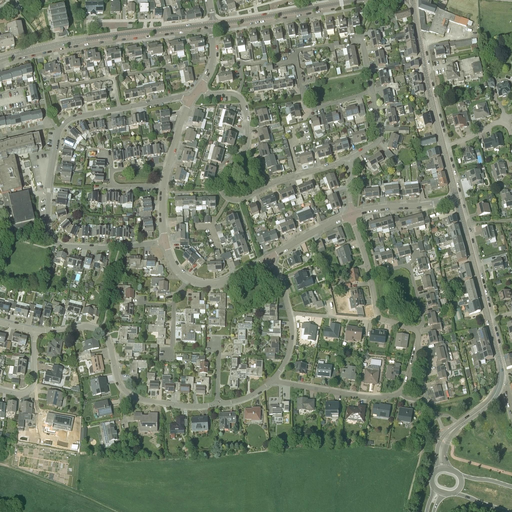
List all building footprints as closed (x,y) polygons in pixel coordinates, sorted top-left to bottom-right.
[(120,4),(119,0),(113,0),(113,4),(111,4),(111,14),(116,14),(116,13),(120,13),(120,4)] [(161,10),(164,24),(178,23),(177,17),(171,18),(168,9),(166,9),(163,0),(159,0),(159,1),(161,10)] [(235,6),(233,0),(231,0),(232,2),(226,4),(227,7),(228,13),(236,11),(235,6)] [(187,22),(187,21),(186,17),(183,18),(179,2),(180,2),(176,3),(178,10),(175,11),(177,17),(178,23),(187,22)] [(193,13),(193,11),(190,11),(191,14),(186,15),(185,12),(182,13),(181,8),(180,2),(179,2),(183,18),(186,17),(187,21),(194,20),(193,13)] [(95,15),(95,14),(102,14),(102,3),(86,3),(86,14),(90,14),(90,15),(95,15)] [(228,13),(227,7),(223,8),(221,3),(216,4),(220,16),(225,14),(228,13)] [(66,5),(51,8),(55,32),(60,31),(60,37),(65,36),(64,30),(70,29),(66,5)] [(451,14),(446,13),(443,12),(439,10),(436,9),(430,7),(426,6),(424,5),(423,7),(419,6),(419,12),(421,31),(444,37),(449,21),(460,25),(462,21),(461,20),(461,18),(451,14)] [(391,23),(392,23),(397,22),(408,19),(408,18),(410,18),(409,11),(394,15),(394,16),(390,16),(391,23)] [(349,21),(351,35),(354,35),(353,28),(360,27),(358,15),(354,16),(354,20),(349,21)] [(336,26),(339,26),(340,30),(339,30),(339,35),(347,34),(348,35),(351,35),(349,21),(343,22),(343,20),(342,17),(338,18),(338,21),(335,21),(336,26)] [(335,21),(332,22),(332,19),(327,20),(328,23),(325,23),(326,24),(325,25),(326,30),(323,30),(324,39),(328,39),(327,32),(334,31),(333,31),(333,27),(336,26),(335,21)] [(311,35),(312,39),(312,43),(316,42),(315,36),(321,35),(321,34),(320,30),(319,27),(319,23),(312,24),(313,24),(314,34),(311,35)] [(0,51),(14,48),(13,41),(24,39),(21,25),(16,26),(8,27),(7,28),(7,29),(5,29),(6,32),(8,32),(10,32),(11,37),(0,39),(0,51)] [(285,37),(286,40),(287,45),(288,51),(291,50),(290,45),(289,38),(296,37),(296,36),(295,36),(293,25),(294,25),(287,26),(289,36),(285,37)] [(303,44),(302,37),(308,37),(306,25),(300,26),(301,36),(298,37),(300,45),(303,44)] [(395,39),(413,35),(412,28),(403,30),(404,34),(395,35),(395,39)] [(286,40),(285,37),(283,37),(281,29),(275,30),(276,40),(273,40),(276,55),(279,54),(277,42),(286,40)] [(247,42),(247,47),(248,51),(252,50),(251,45),(258,44),(258,43),(257,43),(255,31),(256,31),(251,32),(252,35),(249,35),(249,37),(250,42),(247,42)] [(269,31),(262,32),(264,42),(261,42),(263,55),(266,54),(264,44),(271,43),(271,42),(269,31)] [(372,41),(381,40),(379,33),(371,35),(372,41)] [(247,47),(247,42),(244,43),(243,35),(238,36),(239,36),(239,39),(237,39),(237,41),(236,41),(237,46),(234,46),(235,49),(236,56),(236,60),(240,59),(239,55),(239,53),(246,52),(245,47),(247,47)] [(413,35),(395,39),(396,42),(405,40),(406,45),(415,43),(413,35)] [(235,49),(234,46),(232,47),(230,37),(225,38),(226,41),(224,41),(224,43),(223,43),(224,48),(221,48),(222,52),(224,52),(225,51),(235,49)] [(191,54),(198,53),(197,50),(195,39),(188,41),(189,48),(190,52),(191,54)] [(197,50),(198,53),(205,51),(204,49),(203,41),(198,42),(198,39),(195,39),(197,50)] [(381,40),(372,41),(374,48),(382,46),(384,46),(384,45),(385,44),(385,43),(385,42),(384,41),(383,40),(383,39),(381,40)] [(435,50),(436,58),(450,55),(448,48),(455,47),(454,42),(452,43),(439,45),(440,49),(435,50)] [(173,55),(177,54),(174,43),(167,44),(167,45),(168,45),(169,52),(168,52),(169,52),(173,51),(173,54),(173,55)] [(174,43),(177,54),(184,53),(184,52),(183,52),(182,45),(178,46),(177,43),(174,43)] [(407,52),(416,50),(415,44),(406,45),(407,48),(404,48),(400,49),(400,50),(401,53),(404,52),(407,52)] [(154,46),(156,57),(163,55),(161,48),(157,48),(157,45),(154,46)] [(152,57),(156,57),(154,46),(147,47),(148,54),(148,55),(152,54),(153,57),(152,57)] [(132,60),(135,59),(133,48),(126,50),(127,57),(131,56),(132,59),(131,59),(132,60)] [(133,48),(135,59),(142,58),(142,61),(146,61),(144,53),(141,54),(140,50),(136,51),(136,48),(133,48)] [(344,57),(355,54),(354,48),(346,49),(345,49),(343,50),(344,57)] [(112,51),(114,61),(121,60),(120,53),(115,53),(115,50),(112,51)] [(404,52),(405,56),(405,59),(410,58),(417,56),(416,50),(407,52),(404,52)] [(115,65),(114,61),(112,51),(105,52),(106,59),(107,63),(111,62),(112,65),(115,65)] [(97,66),(96,63),(100,63),(99,55),(95,56),(94,52),(94,53),(91,53),(93,64),(94,67),(97,66)] [(377,61),(384,59),(383,52),(375,54),(377,61)] [(90,64),(93,64),(91,53),(85,54),(84,54),(86,62),(89,61),(90,64)] [(311,61),(311,58),(310,53),(307,53),(303,54),(304,60),(307,62),(311,61)] [(349,62),(357,61),(355,54),(344,57),(346,63),(349,62)] [(480,63),(479,57),(459,62),(459,65),(455,66),(449,67),(449,68),(447,69),(448,73),(445,74),(446,77),(447,77),(448,81),(458,79),(459,82),(464,81),(463,78),(470,77),(471,81),(478,79),(478,78),(483,77),(483,75),(481,63),(480,63)] [(70,70),(73,70),(71,59),(65,61),(65,60),(64,61),(66,68),(69,67),(70,71),(71,71),(70,70)] [(71,59),(73,70),(73,72),(80,71),(79,61),(74,62),(74,59),(71,59)] [(386,69),(394,67),(394,64),(390,65),(388,65),(387,59),(384,59),(377,61),(378,67),(385,66),(386,69)] [(349,62),(346,63),(347,69),(346,70),(347,73),(352,71),(352,69),(358,68),(357,61),(349,62)] [(314,75),(313,67),(312,62),(305,63),(308,76),(314,75)] [(405,65),(405,67),(406,71),(419,68),(418,63),(405,65)] [(319,66),(320,73),(327,72),(326,64),(319,66)] [(51,66),(53,76),(59,75),(60,75),(59,67),(54,68),(54,65),(51,66)] [(51,76),(53,76),(51,66),(44,67),(45,70),(39,71),(40,75),(42,75),(43,76),(44,77),(45,77),(46,77),(45,75),(45,74),(46,74),(49,73),(50,77),(51,77),(51,76)] [(391,71),(395,70),(394,67),(386,69),(386,72),(379,73),(380,80),(392,78),(391,71)] [(184,78),(192,76),(191,70),(186,71),(185,68),(179,69),(179,72),(183,71),(184,78)] [(225,76),(226,83),(233,82),(232,74),(225,75),(225,76)] [(419,84),(422,84),(421,77),(417,77),(417,74),(409,76),(410,79),(411,81),(410,82),(411,85),(419,84)] [(285,78),(287,89),(293,88),(292,81),(289,81),(288,77),(287,77),(286,75),(284,75),(285,77),(285,78)] [(192,76),(184,78),(185,84),(183,85),(184,87),(189,86),(188,84),(193,83),(192,76)] [(287,89),(285,78),(281,79),(281,78),(278,78),(278,79),(279,83),(280,90),(287,89)] [(387,89),(398,86),(398,84),(393,85),(392,78),(380,80),(382,87),(386,86),(387,89)] [(273,84),(272,80),(272,79),(265,80),(266,83),(267,91),(273,90),(272,84),(273,84)] [(274,91),(280,90),(279,83),(278,79),(272,80),(273,84),(272,84),(273,90),(274,91)] [(261,92),(267,91),(266,83),(265,80),(259,81),(259,84),(261,92)] [(254,93),(261,92),(259,84),(259,81),(252,82),(254,93)] [(98,94),(100,102),(106,101),(105,95),(106,94),(106,93),(105,89),(101,90),(100,89),(102,83),(100,82),(99,84),(98,88),(98,90),(98,91),(98,94)] [(157,93),(156,85),(155,82),(149,83),(149,86),(151,94),(157,93)] [(156,85),(157,93),(164,92),(162,84),(156,85)] [(419,87),(419,84),(411,85),(412,89),(413,88),(415,95),(424,93),(423,87),(419,87)] [(503,98),(506,97),(506,96),(510,95),(509,91),(510,90),(509,88),(508,87),(507,84),(496,87),(499,98),(502,97),(503,98)] [(145,95),(151,94),(149,86),(143,88),(143,89),(145,95)] [(384,99),(392,97),(391,91),(393,90),(398,89),(398,86),(387,89),(388,92),(383,93),(384,99)] [(30,96),(36,95),(34,87),(32,88),(32,87),(31,87),(30,88),(28,88),(30,96)] [(145,97),(145,95),(143,89),(137,91),(138,98),(145,97)] [(93,103),(100,102),(98,94),(98,91),(91,92),(92,95),(93,103)] [(125,101),(132,100),(130,92),(124,93),(125,101)] [(36,95),(30,96),(32,104),(34,104),(35,104),(36,104),(36,103),(38,103),(36,95)] [(87,105),(93,103),(92,95),(85,96),(85,97),(82,97),(83,103),(86,102),(87,105)] [(80,103),(83,103),(82,97),(79,98),(80,100),(73,101),(75,109),(81,108),(80,103)] [(390,108),(402,106),(401,103),(397,104),(396,97),(392,97),(384,99),(386,106),(390,105),(390,108)] [(299,112),(298,107),(293,108),(292,104),(285,105),(286,108),(289,108),(290,110),(289,110),(290,114),(299,112)] [(475,121),(489,117),(488,113),(488,112),(487,109),(485,104),(479,106),(480,110),(473,112),(475,121)] [(351,108),(353,117),(359,116),(359,118),(363,117),(360,105),(351,108)] [(388,119),(396,117),(395,112),(399,111),(400,116),(404,115),(402,106),(390,108),(391,111),(387,112),(388,119)] [(224,119),(234,121),(235,116),(228,114),(229,111),(235,112),(236,108),(230,107),(229,110),(227,110),(226,113),(224,119)] [(259,118),(268,116),(267,110),(266,107),(255,110),(256,116),(258,116),(259,118)] [(194,118),(203,120),(206,110),(199,108),(198,113),(195,112),(194,118)] [(346,119),(353,117),(351,108),(344,110),(344,109),(340,109),(342,116),(343,116),(344,119),(346,118),(346,119)] [(344,124),(342,116),(340,109),(337,110),(338,113),(331,115),(334,124),(338,123),(340,125),(344,124)] [(161,123),(169,122),(168,118),(170,118),(169,112),(160,113),(161,123)] [(299,112),(290,114),(291,119),(292,119),(292,121),(289,122),(290,125),(296,123),(295,120),(296,120),(301,118),(299,112)] [(456,116),(452,117),(452,116),(453,121),(455,129),(460,128),(461,130),(467,128),(466,124),(469,123),(466,113),(460,115),(460,114),(460,115),(461,118),(457,119),(456,116)] [(334,124),(331,115),(325,116),(324,114),(321,115),(323,121),(324,126),(325,130),(329,129),(328,125),(334,124)] [(314,128),(324,126),(323,121),(321,115),(318,116),(319,118),(312,119),(314,128)] [(128,127),(138,125),(137,116),(131,117),(131,119),(127,119),(128,127)] [(137,116),(138,125),(149,124),(148,116),(144,117),(144,116),(137,116)] [(259,128),(270,125),(269,122),(270,122),(268,116),(259,118),(260,122),(258,122),(259,128)] [(432,126),(429,116),(415,119),(417,124),(419,123),(419,125),(416,126),(416,130),(432,126)] [(396,117),(388,119),(389,125),(397,124),(396,117)] [(203,120),(194,118),(193,123),(195,124),(194,128),(200,129),(201,130),(203,120)] [(125,127),(128,127),(127,119),(117,121),(118,130),(125,129),(125,127)] [(232,127),(234,121),(224,119),(222,128),(225,129),(225,126),(232,127)] [(108,131),(118,130),(117,121),(111,122),(111,123),(107,124),(108,131)] [(169,122),(161,123),(162,127),(160,127),(161,133),(170,132),(169,122)] [(92,133),(99,132),(97,123),(91,124),(91,126),(87,126),(86,127),(89,134),(89,135),(92,133)] [(108,131),(107,124),(104,124),(104,123),(97,123),(99,132),(108,131)] [(89,134),(86,127),(84,124),(79,126),(79,128),(75,129),(74,131),(80,137),(81,137),(83,135),(86,133),(87,135),(89,134)] [(259,137),(268,135),(267,129),(266,129),(265,126),(270,125),(259,128),(260,131),(257,132),(259,137)] [(200,129),(194,128),(192,127),(191,131),(187,131),(186,136),(195,139),(196,135),(200,136),(201,133),(200,132),(200,129)] [(224,132),(225,129),(222,128),(221,132),(224,132),(222,138),(235,141),(236,135),(224,132)] [(80,137),(74,131),(74,130),(69,134),(70,135),(67,139),(66,140),(74,144),(76,141),(80,137)] [(361,144),(358,134),(354,135),(351,130),(350,130),(348,131),(347,131),(349,137),(350,139),(353,138),(355,145),(361,144)] [(358,134),(361,144),(367,142),(364,133),(368,132),(367,130),(364,131),(364,132),(358,134)] [(267,145),(269,144),(268,142),(270,141),(268,135),(259,137),(260,141),(258,141),(259,147),(267,145)] [(494,150),(503,147),(500,135),(491,138),(491,140),(483,142),(485,150),(493,148),(494,150)] [(195,140),(195,139),(186,136),(185,142),(187,143),(186,147),(189,147),(189,148),(190,148),(193,149),(193,148),(196,149),(197,143),(196,140),(195,140)] [(390,142),(397,145),(399,138),(391,136),(390,142)] [(421,147),(436,143),(434,136),(431,137),(425,138),(419,140),(421,147)] [(0,157),(36,150),(36,148),(41,147),(38,137),(3,145),(2,143),(0,143),(0,157)] [(347,140),(350,139),(349,137),(346,137),(346,140),(341,141),(343,151),(349,150),(347,140)] [(222,138),(221,144),(233,147),(235,141),(222,138)] [(74,144),(66,140),(63,145),(65,146),(63,150),(63,151),(72,152),(72,149),(75,144),(74,144)] [(284,153),(289,151),(286,140),(281,141),(282,147),(285,146),(286,149),(283,150),(284,153)] [(337,153),(343,151),(341,141),(334,143),(331,144),(332,147),(335,146),(337,153)] [(395,151),(397,145),(390,142),(388,149),(395,151)] [(332,147),(331,144),(328,145),(328,144),(322,146),(323,148),(325,158),(331,157),(329,148),(332,147)] [(268,151),(267,145),(259,147),(258,147),(259,153),(268,151)] [(152,147),(153,157),(160,156),(160,154),(163,154),(162,146),(152,147)] [(217,150),(218,147),(215,146),(213,155),(222,158),(224,152),(217,150)] [(147,158),(153,157),(152,147),(142,148),(143,156),(147,156),(147,158)] [(139,157),(143,156),(142,148),(132,150),(133,159),(140,158),(139,157)] [(198,150),(196,149),(193,148),(193,149),(190,148),(189,148),(188,151),(185,151),(184,157),(193,159),(196,159),(198,150)] [(319,160),(325,158),(323,148),(316,150),(314,151),(314,154),(318,153),(319,160)] [(471,150),(470,148),(466,149),(467,152),(462,154),(465,164),(471,162),(471,161),(475,160),(474,156),(475,156),(473,149),(471,150)] [(123,160),(133,159),(132,150),(126,150),(126,152),(122,152),(123,160)] [(270,157),(273,156),(271,150),(268,151),(259,153),(261,159),(265,158),(270,157)] [(386,152),(393,160),(395,158),(388,150),(386,152)] [(428,160),(433,159),(440,157),(438,150),(431,151),(426,152),(428,160)] [(72,152),(63,151),(62,158),(63,158),(63,161),(74,163),(75,159),(71,158),(72,152)] [(311,155),(314,154),(314,151),(310,152),(311,154),(305,155),(307,165),(313,163),(311,155)] [(124,162),(123,160),(122,152),(112,153),(113,162),(117,161),(117,163),(124,162)] [(390,162),(393,160),(386,152),(384,154),(390,162)] [(373,158),(378,164),(384,161),(379,154),(373,158)] [(221,164),(222,158),(213,155),(211,161),(209,160),(208,164),(210,164),(211,161),(221,164)] [(307,165),(305,155),(299,157),(299,155),(295,156),(296,159),(299,158),(301,166),(307,165)] [(266,164),(275,161),(274,156),(273,156),(270,157),(265,158),(266,164)] [(0,188),(1,194),(11,193),(17,191),(18,195),(22,194),(14,157),(6,158),(6,161),(0,162),(0,188)] [(191,169),(193,159),(184,157),(182,163),(185,163),(184,167),(188,168),(191,169)] [(380,168),(378,164),(373,158),(368,161),(369,163),(366,165),(370,170),(372,168),(375,166),(377,169),(380,168)] [(431,165),(427,166),(427,168),(442,165),(440,159),(430,162),(431,165)] [(74,166),(74,163),(63,161),(62,171),(71,173),(72,166),(74,166)] [(277,167),(275,161),(266,164),(268,170),(272,169),(277,167)] [(92,172),(103,173),(103,169),(104,169),(104,162),(96,162),(95,168),(91,167),(87,167),(87,171),(91,171),(91,172),(92,172)] [(209,168),(210,164),(208,164),(207,167),(205,173),(215,175),(216,169),(209,168)] [(496,181),(502,179),(501,177),(506,176),(504,168),(506,168),(505,164),(492,167),(496,181)] [(188,168),(184,167),(181,166),(180,170),(177,170),(176,175),(185,178),(188,168)] [(272,169),(268,170),(270,177),(277,175),(277,174),(282,173),(280,166),(277,167),(272,169)] [(70,183),(71,173),(62,171),(61,178),(62,178),(62,182),(70,183)] [(482,180),(484,179),(483,174),(481,175),(480,171),(467,174),(468,178),(469,181),(471,180),(472,185),(477,183),(477,186),(483,185),(482,180)] [(102,176),(103,173),(92,172),(90,173),(93,177),(95,176),(94,182),(103,183),(103,177),(102,176)] [(213,181),(215,175),(205,173),(203,182),(206,183),(207,180),(213,181)] [(427,184),(446,179),(444,174),(437,175),(437,178),(430,180),(430,181),(427,182),(427,184)] [(183,188),(185,178),(176,175),(175,181),(178,182),(177,186),(183,188)] [(327,184),(337,181),(336,178),(335,179),(333,175),(325,178),(327,184)] [(446,179),(427,184),(428,185),(430,185),(432,190),(447,186),(446,179)] [(399,191),(402,191),(401,180),(398,181),(397,182),(391,183),(391,187),(392,197),(395,197),(395,196),(399,195),(399,191)] [(412,197),(411,187),(405,188),(404,180),(401,180),(402,191),(405,190),(405,197),(409,196),(410,197),(412,197)] [(411,187),(412,197),(416,197),(415,196),(419,195),(419,190),(422,190),(421,185),(421,183),(420,180),(417,181),(418,186),(411,187)] [(330,191),(321,194),(322,197),(327,195),(332,193),(331,190),(338,188),(337,184),(338,184),(337,181),(327,184),(330,191)] [(319,198),(315,187),(312,188),(311,183),(304,186),(307,193),(313,191),(314,193),(317,199),(319,198)] [(301,196),(307,193),(304,186),(298,188),(301,196)] [(382,192),(381,186),(379,186),(378,186),(378,189),(371,190),(372,200),(376,200),(375,198),(379,198),(379,193),(382,192)] [(392,197),(391,187),(385,188),(385,186),(381,186),(382,192),(385,192),(385,197),(389,196),(389,198),(392,197)] [(372,200),(371,190),(365,190),(364,188),(361,188),(362,197),(365,196),(366,199),(370,199),(370,200),(372,200)] [(286,192),(288,199),(289,201),(295,199),(294,197),(292,189),(286,192)] [(57,200),(66,201),(67,195),(68,191),(59,190),(59,194),(58,194),(57,200)] [(508,194),(507,190),(509,190),(500,192),(503,202),(505,201),(507,209),(510,208),(511,210),(511,209),(511,197),(510,198),(508,194),(510,194),(508,194)] [(282,201),(288,199),(286,192),(279,194),(282,201)] [(10,232),(10,233),(16,232),(17,234),(35,230),(35,226),(28,193),(12,196),(11,193),(1,194),(8,224),(6,224),(7,230),(10,230),(10,232)] [(330,204),(339,201),(338,198),(337,199),(336,195),(333,196),(332,193),(327,195),(330,204)] [(102,204),(102,196),(98,196),(98,195),(92,194),(91,204),(102,204)] [(112,205),(112,195),(106,195),(106,196),(102,196),(102,204),(112,205)] [(122,205),(122,197),(118,197),(118,195),(112,195),(112,205),(122,205)] [(122,197),(122,205),(132,205),(132,196),(126,196),(126,197),(122,197)] [(267,198),(271,209),(277,206),(276,204),(273,196),(267,198)] [(142,208),(151,207),(150,197),(142,198),(143,202),(141,202),(142,208)] [(266,210),(271,209),(267,198),(260,201),(263,207),(261,209),(266,222),(266,221),(266,219),(267,219),(265,213),(267,212),(266,210)] [(65,207),(66,201),(57,200),(56,206),(58,206),(57,213),(64,211),(66,210),(65,207)] [(339,201),(330,204),(333,211),(340,208),(339,204),(340,204),(339,201)] [(254,205),(253,202),(248,204),(252,216),(259,213),(256,205),(254,205)] [(483,206),(483,205),(477,206),(479,213),(478,213),(479,217),(490,214),(488,205),(483,206)] [(143,218),(151,217),(150,213),(152,213),(151,207),(142,208),(139,208),(140,218),(143,218)] [(312,216),(315,215),(313,209),(310,210),(309,207),(302,210),(304,213),(307,223),(310,222),(309,221),(313,220),(312,216)] [(66,216),(64,211),(57,213),(55,214),(57,220),(59,219),(61,225),(66,221),(68,219),(71,216),(69,214),(66,216)] [(304,224),(307,223),(304,213),(297,216),(297,215),(294,216),(296,222),(299,221),(300,224),(304,223),(304,224)] [(231,225),(239,222),(238,219),(237,220),(236,216),(228,219),(225,219),(227,226),(231,225)] [(293,223),(296,222),(294,216),(291,217),(290,217),(290,218),(285,220),(286,224),(289,232),(295,230),(293,223)] [(416,217),(418,228),(425,226),(424,225),(427,225),(426,219),(423,219),(422,216),(416,217)] [(143,228),(152,227),(151,217),(143,218),(140,218),(140,222),(142,222),(143,228)] [(413,229),(418,228),(416,217),(410,219),(413,229)] [(445,227),(457,224),(455,217),(441,221),(442,225),(445,224),(445,227)] [(397,229),(396,223),(393,224),(391,218),(386,220),(387,227),(388,229),(389,232),(395,231),(394,230),(397,229)] [(408,230),(413,229),(410,219),(405,220),(406,227),(407,227),(408,230)] [(382,230),(388,229),(387,227),(386,220),(380,221),(382,228),(382,230)] [(401,229),(406,227),(405,220),(399,221),(399,222),(396,223),(397,229),(398,229),(398,232),(401,231),(401,229)] [(66,221),(61,225),(59,228),(63,232),(64,231),(69,236),(70,233),(73,227),(70,226),(66,221)] [(377,232),(382,230),(382,228),(380,221),(374,222),(377,232)] [(233,231),(241,228),(239,222),(231,225),(233,231)] [(289,232),(286,224),(279,226),(279,225),(278,222),(275,223),(279,232),(281,231),(282,234),(289,232)] [(368,234),(377,232),(374,222),(368,224),(369,228),(366,228),(368,234)] [(275,233),(279,232),(275,223),(276,226),(273,227),(275,232),(269,234),(268,231),(272,242),(278,240),(275,233)] [(177,234),(185,234),(185,227),(185,224),(183,224),(179,224),(179,227),(177,227),(177,234)] [(81,239),(82,229),(81,229),(81,230),(79,230),(73,227),(70,233),(69,236),(75,238),(76,236),(79,238),(81,239)] [(152,227),(143,228),(144,238),(152,237),(151,233),(153,233),(152,227)] [(102,238),(102,228),(96,228),(96,229),(92,229),(92,237),(102,238)] [(112,238),(112,230),(108,230),(108,228),(102,228),(102,238),(112,238)] [(242,235),(243,234),(241,228),(233,231),(235,237),(236,237),(242,235)] [(495,239),(492,228),(482,231),(483,234),(484,234),(486,242),(491,241),(491,240),(495,239)] [(92,237),(92,229),(88,229),(82,229),(81,239),(87,239),(87,237),(92,237)] [(344,239),(340,229),(334,232),(326,235),(328,242),(336,239),(337,242),(344,239)] [(122,240),(122,230),(116,230),(112,230),(112,238),(116,238),(116,239),(122,240)] [(122,230),(122,240),(128,240),(128,238),(132,239),(132,230),(128,230),(122,230)] [(265,244),(272,242),(268,231),(258,234),(255,235),(258,244),(264,242),(265,244)] [(446,243),(461,239),(459,232),(449,235),(445,236),(446,243)] [(180,244),(189,243),(189,240),(189,234),(185,234),(177,234),(177,241),(180,241),(180,244)] [(233,245),(236,244),(245,241),(242,235),(236,237),(235,237),(231,238),(233,245)] [(454,248),(463,246),(461,239),(446,243),(443,243),(444,247),(450,245),(450,244),(453,244),(454,248)] [(314,243),(317,251),(323,248),(320,240),(314,243)] [(238,250),(247,247),(245,241),(236,244),(238,250)] [(403,250),(403,249),(402,246),(397,247),(396,245),(393,246),(394,250),(395,255),(398,255),(399,258),(405,257),(403,250)] [(410,252),(413,251),(411,246),(408,246),(409,248),(403,249),(403,250),(405,257),(411,255),(410,252)] [(456,257),(465,254),(463,246),(454,248),(447,250),(448,257),(452,256),(451,253),(455,252),(456,257)] [(247,247),(238,250),(234,251),(236,259),(240,258),(240,256),(248,254),(247,250),(248,250),(247,247)] [(350,256),(347,247),(338,251),(339,255),(340,258),(338,259),(340,266),(351,262),(349,256),(350,256)] [(191,249),(190,251),(183,257),(188,262),(194,255),(197,253),(193,249),(191,249)] [(392,256),(395,255),(394,250),(391,250),(391,252),(385,253),(387,261),(393,260),(392,256)] [(387,261),(385,253),(380,255),(380,252),(373,254),(375,261),(381,259),(382,262),(387,261)] [(56,260),(65,262),(66,259),(66,258),(66,256),(57,253),(57,255),(54,254),(52,261),(55,262),(56,260)] [(290,268),(301,264),(299,257),(301,256),(299,253),(293,255),(294,259),(287,261),(290,268)] [(419,268),(429,265),(428,259),(427,259),(425,253),(420,254),(421,257),(420,258),(421,261),(417,262),(419,268)] [(456,257),(449,258),(450,262),(456,260),(457,263),(467,260),(465,254),(456,257)] [(199,264),(203,260),(201,258),(199,260),(194,255),(188,262),(192,266),(197,262),(199,264)] [(69,256),(68,260),(66,259),(65,262),(64,267),(66,267),(66,268),(67,265),(74,267),(76,258),(69,256)] [(93,268),(94,262),(91,261),(92,258),(86,256),(84,263),(84,265),(89,267),(89,269),(92,270),(93,268)] [(94,262),(93,268),(99,269),(99,266),(105,268),(107,261),(104,260),(105,259),(95,256),(94,262)] [(143,269),(143,261),(140,261),(140,258),(129,257),(129,259),(126,259),(126,266),(129,266),(129,265),(136,266),(135,269),(142,270),(142,269),(143,269)] [(493,272),(504,269),(503,264),(508,262),(506,257),(498,259),(499,262),(491,264),(493,272)] [(84,265),(84,263),(81,263),(81,259),(76,258),(74,267),(79,269),(78,273),(81,274),(82,271),(83,265),(84,265)] [(158,276),(158,275),(160,275),(163,272),(163,269),(162,266),(158,266),(158,263),(155,263),(155,260),(146,260),(146,261),(143,261),(143,269),(145,269),(145,268),(150,268),(150,276),(158,276)] [(215,263),(215,272),(221,271),(221,270),(222,270),(223,269),(224,268),(225,266),(225,265),(225,264),(224,262),(221,263),(215,263)] [(430,274),(433,274),(432,270),(430,270),(429,265),(419,268),(420,273),(424,272),(425,276),(430,274)] [(459,275),(470,273),(468,266),(458,268),(457,266),(452,267),(451,268),(451,271),(457,269),(459,275)] [(350,284),(358,283),(357,276),(358,275),(357,271),(348,272),(350,284)] [(308,278),(306,272),(295,277),(296,279),(295,280),(298,290),(313,285),(311,277),(308,278)] [(470,273),(459,275),(460,282),(472,279),(470,273)] [(431,283),(435,282),(433,274),(430,274),(425,276),(425,278),(421,279),(423,285),(431,283)] [(167,292),(167,283),(164,283),(164,280),(151,279),(151,287),(159,287),(158,292),(157,292),(157,295),(165,295),(165,292),(167,292)] [(435,292),(438,291),(437,289),(436,288),(435,282),(431,283),(423,285),(424,291),(428,290),(429,293),(435,292)] [(467,295),(475,293),(472,282),(462,285),(464,295),(467,294),(467,295)] [(120,302),(123,302),(131,303),(131,300),(133,300),(133,291),(130,290),(130,287),(126,287),(126,284),(122,283),(122,287),(117,287),(117,294),(125,295),(125,299),(123,299),(123,300),(120,299),(120,302)] [(427,303),(435,301),(434,298),(438,297),(438,294),(438,291),(435,292),(429,293),(430,296),(426,297),(427,303)] [(511,295),(510,296),(509,291),(499,294),(501,302),(511,300),(511,303),(511,295)] [(355,308),(364,306),(361,292),(352,293),(355,308)] [(314,299),(312,293),(301,297),(305,308),(310,306),(311,308),(315,306),(316,310),(323,307),(321,301),(317,303),(315,299),(314,299)] [(460,307),(468,304),(478,302),(475,293),(467,295),(468,298),(462,300),(463,303),(459,304),(460,307)] [(191,310),(200,310),(205,311),(205,306),(204,306),(200,306),(199,306),(199,294),(191,294),(191,310)] [(218,311),(225,311),(225,295),(217,295),(218,295),(209,295),(209,302),(218,303),(218,311)] [(73,315),(75,306),(69,304),(70,299),(68,299),(67,301),(66,301),(64,310),(67,311),(66,313),(73,315)] [(12,310),(14,303),(14,302),(9,301),(8,304),(4,303),(2,312),(8,313),(9,309),(12,310)] [(64,310),(66,301),(64,310),(58,308),(59,304),(53,302),(52,305),(51,309),(51,311),(54,312),(53,314),(63,316),(64,310)] [(433,311),(438,310),(438,309),(440,309),(439,303),(435,304),(435,301),(427,303),(428,308),(432,307),(433,311)] [(32,306),(33,302),(31,302),(30,305),(29,305),(28,309),(22,307),(20,317),(26,318),(28,312),(31,312),(32,306)] [(83,312),(84,309),(85,303),(82,302),(81,305),(81,307),(75,306),(73,315),(79,316),(79,314),(83,314),(83,312)] [(131,306),(131,303),(123,302),(123,305),(124,306),(124,312),(120,312),(120,319),(129,319),(129,316),(132,316),(132,306),(131,306)] [(478,302),(468,304),(470,311),(468,312),(469,316),(480,313),(478,302)] [(20,317),(22,307),(16,306),(16,304),(14,303),(12,310),(15,311),(14,314),(14,315),(20,317)] [(51,311),(51,309),(45,307),(46,305),(43,305),(42,310),(41,313),(43,314),(43,317),(49,318),(51,311)] [(41,313),(42,310),(35,308),(36,306),(32,306),(31,312),(34,313),(33,318),(39,319),(40,313),(41,313)] [(83,312),(83,314),(83,315),(91,317),(92,315),(95,316),(97,309),(95,309),(95,307),(91,306),(90,310),(84,309),(83,312)] [(269,317),(263,317),(263,322),(273,322),(277,322),(277,314),(277,306),(269,306),(269,317)] [(156,326),(164,326),(164,323),(165,323),(165,313),(163,313),(164,309),(148,309),(148,312),(147,316),(157,317),(157,323),(156,323),(156,326)] [(460,309),(452,311),(456,323),(464,321),(460,309)] [(199,315),(199,314),(205,314),(205,311),(200,310),(191,310),(185,310),(185,318),(185,326),(181,326),(185,326),(193,327),(193,326),(201,327),(201,326),(193,326),(193,315),(199,315)] [(428,321),(436,320),(434,314),(439,312),(438,310),(433,311),(434,314),(427,315),(428,321)] [(225,311),(218,311),(218,319),(216,319),(209,319),(209,326),(217,327),(225,327),(225,311)] [(245,341),(247,341),(245,341),(246,330),(252,330),(252,319),(245,319),(245,325),(238,324),(237,332),(238,332),(237,340),(233,340),(233,341),(237,341),(245,341)] [(434,329),(441,327),(439,319),(436,320),(428,321),(430,327),(433,326),(434,329)] [(271,338),(279,338),(281,338),(281,330),(280,330),(281,322),(277,322),(273,322),(273,333),(266,333),(266,338),(271,338)] [(314,342),(316,327),(310,326),(310,325),(302,324),(302,330),(305,330),(304,337),(308,337),(308,341),(314,342)] [(164,326),(156,326),(148,325),(148,327),(148,330),(148,333),(158,333),(158,339),(157,339),(156,345),(164,345),(164,340),(165,340),(166,329),(164,329),(164,326)] [(337,340),(339,326),(331,325),(330,329),(325,329),(324,338),(337,340)] [(200,333),(201,327),(193,326),(193,327),(185,326),(181,326),(181,334),(182,334),(181,342),(195,342),(195,335),(194,335),(194,331),(195,331),(195,333),(200,333)] [(120,344),(127,344),(128,344),(128,341),(127,341),(127,335),(137,335),(137,328),(122,327),(121,331),(120,331),(119,341),(120,341),(120,344)] [(360,342),(362,331),(354,330),(354,328),(348,327),(346,341),(353,342),(353,341),(360,342)] [(429,340),(436,338),(435,332),(440,331),(442,330),(441,327),(434,329),(434,332),(427,334),(429,340)] [(485,331),(477,333),(476,329),(469,330),(470,335),(473,334),(474,338),(475,341),(472,342),(471,342),(471,345),(473,345),(488,341),(485,331)] [(386,333),(375,332),(375,333),(371,332),(370,342),(384,344),(386,333)] [(13,335),(11,343),(18,344),(20,337),(13,335)] [(406,349),(407,342),(404,342),(405,336),(397,335),(395,347),(406,349)] [(20,337),(18,344),(17,348),(19,348),(22,347),(23,345),(25,346),(27,339),(20,337)] [(441,346),(444,345),(444,342),(442,342),(441,337),(436,338),(429,340),(430,345),(435,344),(436,347),(441,346)] [(264,350),(264,351),(264,354),(265,354),(265,357),(275,357),(275,354),(279,354),(279,346),(278,346),(279,338),(271,338),(271,349),(264,349),(264,350)] [(83,352),(99,349),(97,339),(84,342),(85,347),(83,348),(83,352)] [(59,356),(62,341),(53,340),(52,345),(49,345),(47,357),(57,359),(57,356),(59,356)] [(247,346),(247,341),(245,341),(237,341),(233,341),(233,348),(233,356),(233,357),(238,357),(241,357),(241,346),(247,346)] [(483,355),(491,352),(488,341),(473,345),(474,347),(477,346),(479,354),(474,355),(474,356),(482,353),(483,355)] [(142,352),(142,345),(131,344),(127,344),(126,349),(124,349),(124,358),(125,358),(125,361),(132,361),(133,361),(133,358),(132,358),(132,352),(142,352)] [(444,355),(447,354),(445,345),(444,345),(441,346),(436,347),(436,350),(435,351),(437,357),(444,355)] [(482,353),(474,356),(475,358),(473,359),(476,369),(480,368),(478,362),(493,358),(491,352),(483,355),(482,353)] [(442,365),(447,363),(449,362),(449,361),(452,361),(450,353),(447,354),(444,355),(437,357),(438,362),(435,363),(436,366),(442,365)] [(207,374),(208,364),(205,364),(205,357),(191,356),(191,362),(196,363),(196,366),(200,366),(199,374),(198,374),(198,377),(205,377),(206,374),(207,374)] [(233,357),(233,356),(231,356),(231,365),(230,365),(230,373),(246,373),(246,370),(246,369),(247,366),(238,366),(238,357),(233,357)] [(100,357),(91,359),(92,367),(91,367),(89,369),(89,375),(94,374),(94,372),(103,371),(100,357)] [(380,367),(381,361),(371,360),(370,366),(371,366),(371,367),(368,367),(367,370),(366,370),(364,383),(377,385),(378,372),(379,367),(380,367)] [(26,362),(18,361),(17,368),(25,369),(26,362)] [(147,362),(133,361),(132,361),(132,365),(130,365),(130,375),(131,375),(130,381),(138,381),(138,375),(137,375),(137,369),(147,369),(147,362)] [(246,377),(262,378),(263,361),(256,361),(255,370),(246,369),(246,370),(246,373),(246,377)] [(305,375),(307,365),(295,363),(295,365),(296,366),(296,368),(296,374),(305,375)] [(438,375),(445,373),(449,372),(447,363),(442,365),(436,366),(437,369),(436,369),(438,375)] [(399,369),(399,368),(399,367),(400,366),(399,365),(394,364),(394,368),(388,367),(386,380),(394,381),(395,376),(398,376),(399,369)] [(330,378),(332,366),(318,365),(316,376),(330,378)] [(63,369),(63,368),(53,366),(51,375),(46,374),(45,380),(50,381),(50,383),(59,385),(62,369),(63,369)] [(355,375),(356,368),(348,367),(347,370),(342,369),(340,378),(348,379),(348,381),(355,382),(356,375),(355,375)] [(24,376),(25,369),(17,368),(14,368),(13,374),(24,376)] [(246,377),(246,373),(230,373),(230,380),(230,388),(237,389),(238,379),(246,380),(246,377)] [(442,383),(446,382),(447,382),(445,373),(438,375),(439,381),(435,382),(436,385),(442,383)] [(162,381),(159,381),(159,382),(154,382),(155,374),(147,374),(146,386),(150,387),(150,390),(159,391),(159,389),(162,389),(162,381)] [(177,391),(178,384),(175,384),(175,385),(167,385),(167,381),(170,381),(170,377),(169,377),(165,377),(162,376),(162,381),(162,389),(165,389),(165,393),(174,393),(174,391),(177,391)] [(193,385),(193,378),(186,378),(186,382),(181,381),(180,384),(178,384),(177,391),(180,392),(180,393),(189,394),(189,390),(193,391),(193,385)] [(193,385),(193,391),(193,392),(196,392),(196,394),(205,395),(205,391),(208,391),(209,379),(201,378),(201,386),(196,386),(196,385),(193,385)] [(93,395),(107,392),(105,379),(90,382),(93,395)] [(434,394),(446,392),(444,386),(446,385),(446,382),(442,383),(436,385),(437,388),(433,389),(434,394)] [(60,408),(63,394),(48,391),(47,396),(49,396),(47,405),(60,408)] [(446,392),(434,394),(435,400),(439,399),(440,402),(448,401),(446,392)] [(313,412),(313,402),(307,402),(307,400),(298,400),(298,411),(313,412)] [(109,408),(107,402),(94,405),(95,411),(97,411),(99,418),(112,415),(111,408),(109,408)] [(15,414),(16,404),(8,403),(7,414),(15,414)] [(289,413),(289,403),(284,403),(282,403),(282,406),(273,406),(269,406),(269,409),(269,415),(276,415),(275,418),(281,418),(281,412),(289,413)] [(338,418),(338,404),(330,404),(330,403),(326,403),(326,419),(331,419),(331,418),(338,418)] [(22,404),(22,414),(19,413),(18,416),(18,424),(17,432),(23,432),(24,420),(31,421),(31,416),(31,415),(33,415),(34,410),(32,410),(32,405),(32,407),(29,406),(29,404),(22,404)] [(388,419),(390,407),(382,406),(382,407),(374,406),(372,415),(377,416),(377,417),(388,419)] [(363,424),(365,408),(359,407),(358,410),(348,409),(346,422),(363,424)] [(259,422),(259,410),(253,409),(253,410),(245,410),(245,420),(251,421),(251,422),(259,422)] [(410,424),(412,411),(400,409),(398,422),(410,424)] [(135,414),(135,421),(141,421),(141,432),(157,432),(157,414),(149,414),(149,416),(149,417),(149,421),(141,421),(142,417),(142,414),(135,414)] [(60,418),(48,415),(46,424),(45,424),(45,425),(52,426),(51,430),(52,430),(53,426),(61,428),(61,430),(70,432),(72,420),(73,420),(73,419),(66,418),(66,420),(60,419),(60,418)] [(235,424),(235,415),(227,415),(227,416),(220,416),(220,424),(220,431),(229,431),(229,424),(235,424)] [(177,434),(176,432),(184,431),(183,418),(177,418),(177,424),(170,425),(171,432),(171,434),(177,434)] [(200,419),(200,418),(192,419),(193,433),(208,432),(207,419),(200,419)] [(42,423),(38,423),(37,436),(45,436),(45,427),(42,426),(42,423)] [(110,427),(109,423),(102,425),(102,428),(103,432),(106,432),(107,437),(104,438),(106,446),(114,445),(114,441),(117,440),(114,426),(110,427)]
